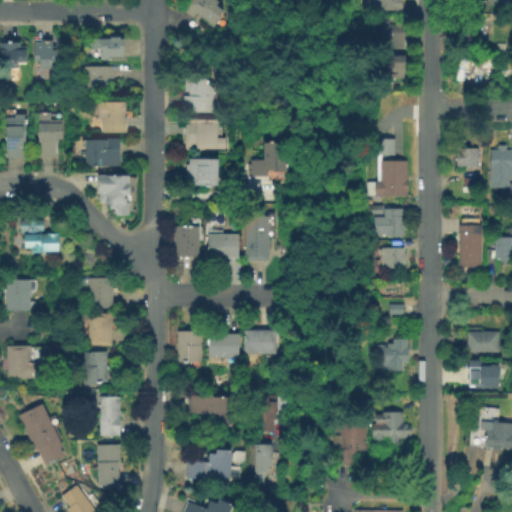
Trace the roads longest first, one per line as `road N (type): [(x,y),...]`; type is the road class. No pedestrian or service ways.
road 1 (residential): [(429,0),(429,511)]
road 2 (residential): [(149,12),(153,280)]
road 3 (residential): [(153,280),(65,192),(0,186)]
road 4 (residential): [(149,12),(0,11)]
road 5 (residential): [(270,296),(176,295),(153,280)]
